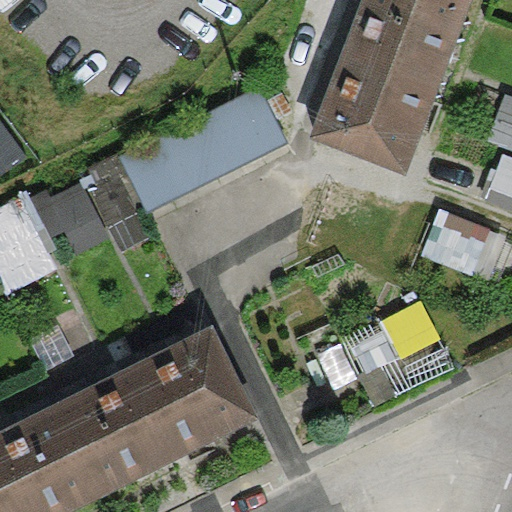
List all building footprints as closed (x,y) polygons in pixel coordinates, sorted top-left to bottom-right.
[(466,4),(456,0),(360,0),(305,137),(398,174),(466,4)] [(257,85),(115,156),(141,207),(283,136),(257,85)] [(511,157),(500,153),(488,188),(511,196),(511,157)] [(78,178),(98,214),(118,249),(147,233),(107,161),(78,178)] [(42,185),(25,193),(46,238),(98,214),(78,178),(47,194),(42,185)] [(489,226),(433,204),(414,251),(470,273),(489,226)] [(15,211),(0,218),(0,262),(34,244),(15,211)] [(110,489),(269,411),(219,309),(60,387),(110,489)] [(0,511),(63,511),(110,489),(60,387),(0,416),(0,511)]
